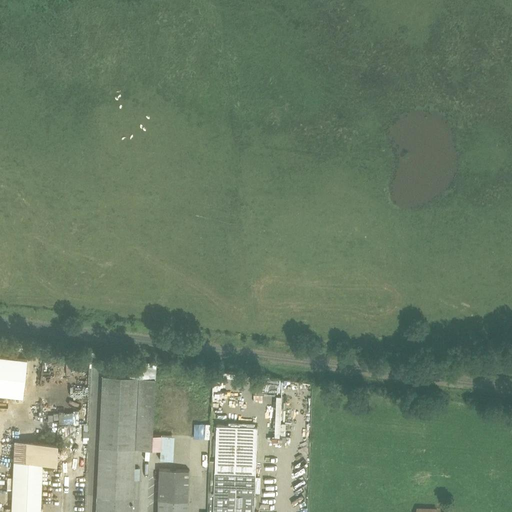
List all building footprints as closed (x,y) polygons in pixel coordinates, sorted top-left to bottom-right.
[(27,360),(0,357),(0,394),(22,397),(27,360)] [(155,378),(102,375),(103,383),(97,496),(132,498),(133,480),(135,449),(151,449),(155,378)] [(283,378),(259,375),(258,394),(282,395),(283,378)] [(78,423),(77,411),(57,412),(57,424),(78,423)] [(209,438),(209,424),(193,423),(193,438),(209,438)] [(258,426),(217,424),(217,440),(257,442),(258,426)] [(171,435),(161,435),(160,460),(170,460),(171,435)] [(257,442),(217,440),(216,460),(216,471),(214,511),(258,511),(259,511),(255,511),(256,472),(257,442)] [(43,442),(15,441),(11,511),(40,511),(42,463),(43,442)] [(57,443),(43,442),(42,463),(57,463),(57,443)] [(216,460),(210,460),(208,511),(214,511),(216,471),(216,460)] [(187,511),(189,470),(159,468),(157,511),(187,511)] [(132,498),(97,496),(95,511),(131,511),(132,499),(132,498)]
